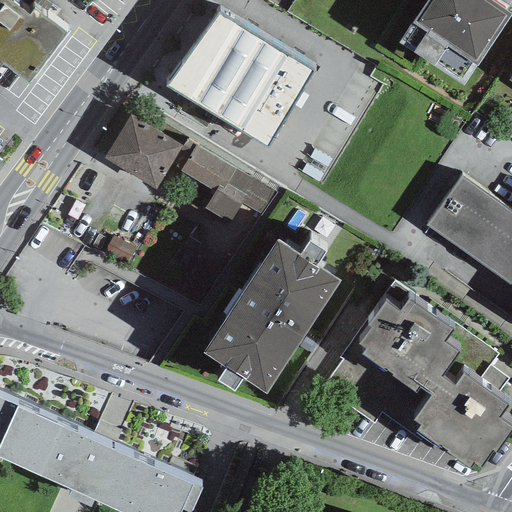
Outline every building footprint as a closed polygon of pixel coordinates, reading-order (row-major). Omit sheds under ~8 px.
[(0,0),(0,63),(3,61),(28,81),(67,32),(33,6),(29,12),(24,9),(20,14),(3,1),(4,0),(0,0)] [(425,0),(412,19),(398,40),(463,84),(477,63),(511,12),(511,11),(494,0),(425,0)] [(218,13),(166,84),(268,141),(314,70),(218,13)] [(182,145),(131,113),(104,157),(156,188),(182,145)] [(229,223),(242,203),(260,214),(274,191),(191,140),(175,166),(215,190),(204,207),(229,223)] [(511,211),(461,176),(426,224),(453,243),(456,238),(502,271),(499,275),(511,284),(511,211)] [(135,248),(113,235),(104,251),(126,264),(135,248)] [(299,253),(277,238),(203,350),(226,365),(217,379),(234,390),(242,377),(265,392),(340,280),(316,264),(326,248),(309,237),(299,253)] [(220,267),(197,254),(179,287),(202,300),(220,267)] [(399,310),(384,299),(367,324),(365,322),(340,358),(342,360),(327,382),(343,393),(339,399),(373,423),(381,413),(420,441),(425,434),(417,428),(421,423),(414,418),(431,394),(429,393),(442,375),(459,351),(445,341),(453,329),(408,297),(399,310)] [(455,384),(442,375),(429,393),(431,394),(414,418),(421,423),(417,428),(425,434),(470,467),(475,460),(482,465),(494,448),(497,450),(511,429),(511,424),(499,416),(508,404),(464,372),(455,384)] [(178,511),(192,483),(0,394),(0,511),(178,511)]
